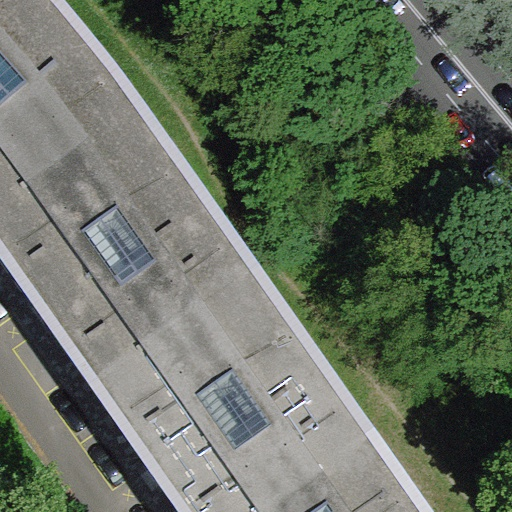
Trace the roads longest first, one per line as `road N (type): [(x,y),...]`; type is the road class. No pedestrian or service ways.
road 1 (residential): [(103,511),(0,368)]
road 2 (primary): [(511,115),(424,0)]
